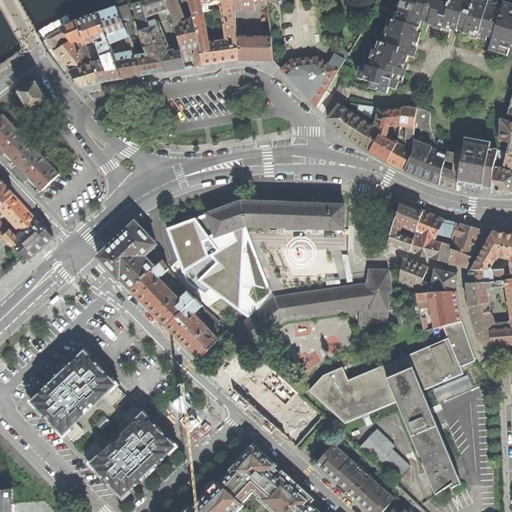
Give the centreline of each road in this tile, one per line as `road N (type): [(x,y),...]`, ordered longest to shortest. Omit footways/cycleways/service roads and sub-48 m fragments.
road 1 (residential): [(79,115),(97,101),(255,78),(306,125),(309,151)]
road 2 (residential): [(244,419),(76,252)]
road 3 (residential): [(467,270),(360,246),(368,168)]
road 4 (tertiary): [(309,151),(214,161),(163,185)]
road 5 (residential): [(0,402),(104,511)]
road 6 (tertiary): [(163,185),(309,167)]
road 7 (unclassified): [(348,511),(244,419)]
road 8 (tertiary): [(496,208),(438,197),(368,168)]
road 9 (residential): [(511,392),(471,332),(467,270)]
road 10 (unclassified): [(147,511),(244,419)]
